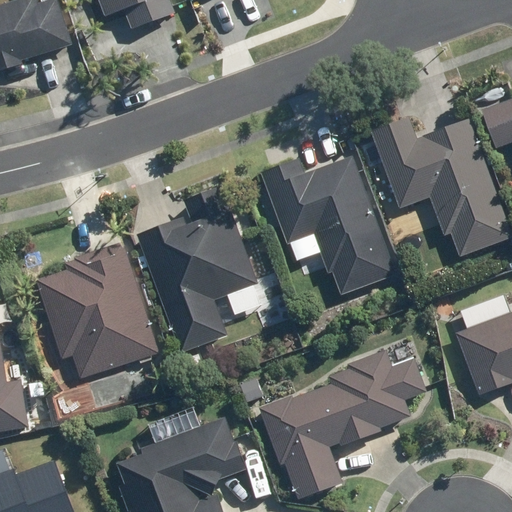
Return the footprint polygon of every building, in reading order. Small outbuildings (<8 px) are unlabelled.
[(0,66),(70,47),(57,0),(32,0),(0,9),(0,66)] [(101,0),(110,23),(130,16),(135,30),(175,15),(169,0),(101,0)] [(511,99),(482,111),(496,149),(511,143),(511,99)] [(409,117),(372,130),(400,208),(431,197),(445,237),(454,234),(462,256),(511,237),(511,225),(472,115),(415,135),(409,117)] [(263,168),(265,174),(290,244),(315,235),(329,275),(334,273),(342,295),(398,275),(354,154),(306,172),(300,155),(263,168)] [(173,223),(140,234),(179,354),(227,339),(214,298),(261,283),(228,183),(186,196),(194,220),(174,226),(173,223)] [(69,272),(38,281),(62,358),(72,355),(78,376),(155,352),(121,241),(65,258),(69,272)] [(511,310),(510,311),(505,295),(461,311),(467,327),(456,331),(480,395),(511,383),(511,310)] [(0,431),(30,427),(20,359),(3,362),(0,341),(0,431)] [(261,405),(261,406),(293,499),(345,481),(333,446),(413,419),(407,399),(429,392),(417,355),(394,363),(389,347),(329,368),(333,380),(261,405)] [(259,375),(241,382),(249,404),(267,398),(259,375)] [(156,448),(114,463),(132,511),(226,511),(215,481),(246,470),(226,416),(203,424),(196,404),(147,423),(156,448)] [(0,511),(76,511),(52,458),(16,475),(12,466),(0,471),(0,511)]
